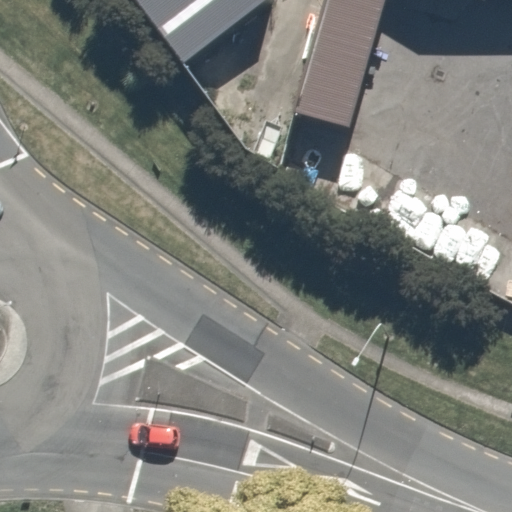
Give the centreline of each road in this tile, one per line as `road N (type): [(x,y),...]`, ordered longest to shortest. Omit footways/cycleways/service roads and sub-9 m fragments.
road 1 (secondary): [(36,273),(161,297),(501,511)]
road 2 (secondary): [(398,511),(13,421)]
road 3 (secondary): [(36,273),(64,324),(64,353),(55,381),(13,421)]
